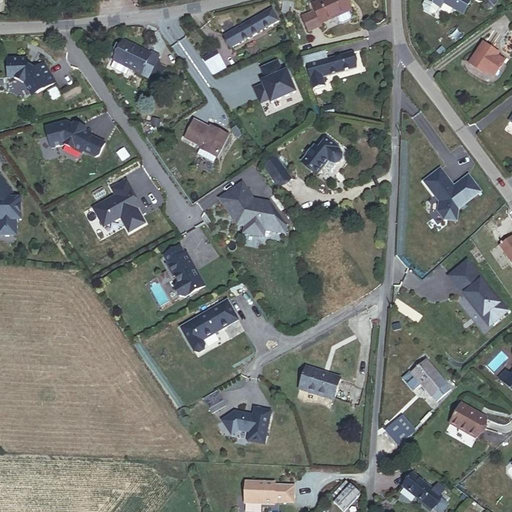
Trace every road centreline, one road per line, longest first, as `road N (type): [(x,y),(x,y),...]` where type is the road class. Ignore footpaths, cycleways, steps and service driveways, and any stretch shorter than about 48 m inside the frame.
road 1 (residential): [(397,43),(388,292),(368,511)]
road 2 (residential): [(237,0),(114,25),(0,29)]
road 3 (residential): [(397,43),(511,199)]
